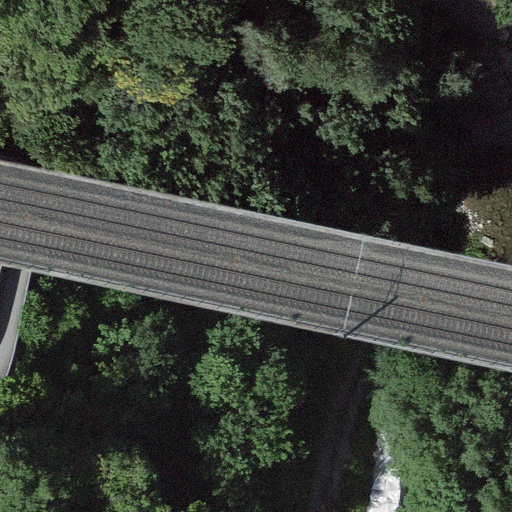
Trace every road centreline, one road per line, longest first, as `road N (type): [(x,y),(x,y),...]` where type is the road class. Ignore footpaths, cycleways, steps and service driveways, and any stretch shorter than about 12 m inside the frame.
road 1 (track): [(511,317),(28,220)]
road 2 (track): [(511,138),(447,219),(334,418)]
road 3 (track): [(28,220),(0,360)]
